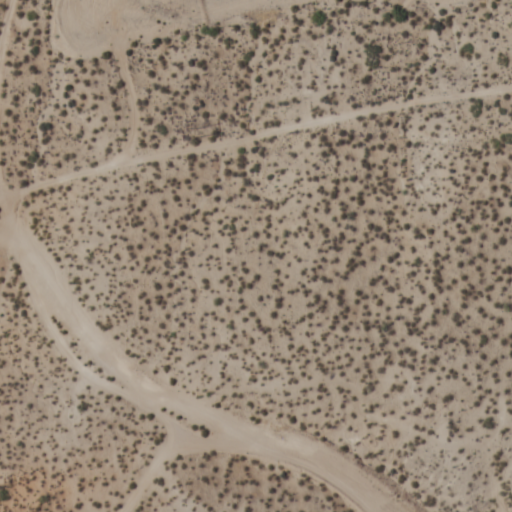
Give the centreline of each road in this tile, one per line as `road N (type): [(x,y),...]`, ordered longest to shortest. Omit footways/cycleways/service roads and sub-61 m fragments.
road 1 (track): [(380,511),(306,450),(174,433),(79,371),(25,276),(0,206)]
road 2 (track): [(511,85),(0,203)]
